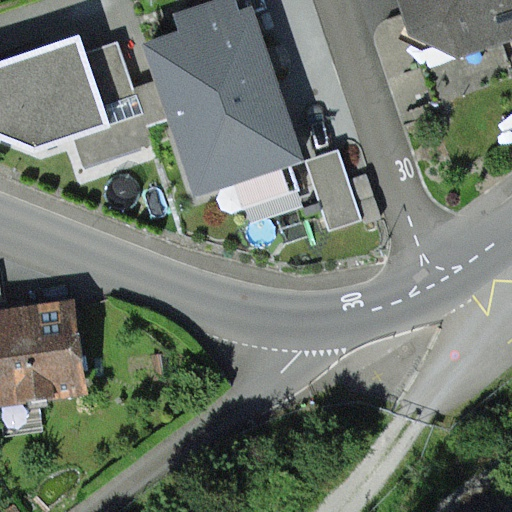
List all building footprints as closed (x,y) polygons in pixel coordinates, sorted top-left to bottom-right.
[(185,35),(151,46),(162,79),(175,120),(200,193),(300,160),(251,14),(259,12),(254,0),(234,0),(196,13),(179,18),(185,35)] [(192,0),(196,13),(234,0),(192,0)] [(407,0),(440,102),(511,78),(511,69),(488,0),(407,0)] [(511,0),(488,0),(511,69),(511,0)] [(104,110),(86,53),(81,38),(73,40),(0,64),(0,134),(38,150),(109,125),(104,110)] [(137,99),(134,89),(118,42),(86,53),(104,110),(137,99)] [(175,120),(162,79),(134,89),(137,99),(147,129),(175,120)] [(386,221),(370,172),(349,179),(365,228),(386,221)] [(69,308),(0,317),(0,400),(81,389),(69,308)]
